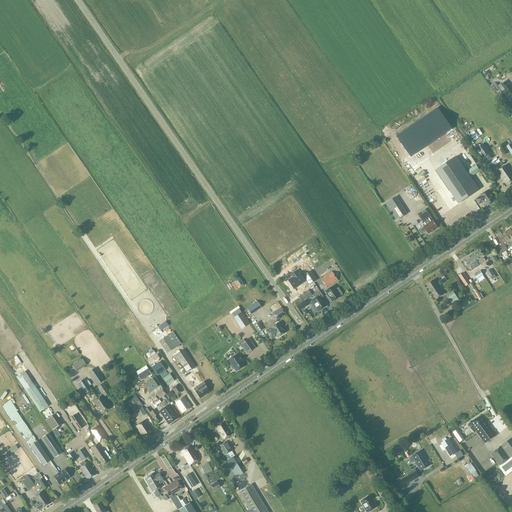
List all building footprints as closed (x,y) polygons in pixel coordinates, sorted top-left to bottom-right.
[(496,84),(490,87),(495,94),(497,92),(496,91),(499,89),(496,84)] [(504,98),(510,93),(505,86),(503,87),(502,85),(499,86),(501,89),(504,93),(503,93),(505,97),(504,98)] [(438,108),(397,136),(411,157),(452,129),(438,108)] [(486,145),(480,149),(486,158),(488,157),(491,161),(495,158),(486,145)] [(503,150),(497,152),(500,162),(507,160),(503,150)] [(456,156),(436,170),(458,204),(479,190),(456,156)] [(472,177),(480,171),(476,165),(468,171),(472,177)] [(511,173),(506,165),(498,171),(508,187),(511,183),(511,173)] [(481,196),(476,199),(479,204),(484,201),(488,206),(495,201),(488,191),(481,196)] [(395,197),(385,204),(397,221),(407,214),(395,197)] [(425,222),(427,225),(424,227),(429,234),(438,228),(433,221),(427,211),(424,212),(423,211),(418,214),(424,223),(425,222)] [(511,238),(507,232),(502,235),(506,241),(507,244),(505,245),(508,250),(508,249),(511,246),(511,242),(510,239),(511,238)] [(498,238),(503,246),(498,249),(496,246),(493,247),(501,260),(502,259),(501,257),(502,257),(501,255),(508,250),(505,245),(507,244),(506,241),(502,235),(498,238)] [(480,249),(476,252),(483,263),(486,261),(484,258),(483,259),(482,257),(484,256),(480,249)] [(476,252),(472,255),(476,261),(479,260),(480,261),(479,262),(480,264),(483,263),(476,252)] [(311,260),(314,264),(321,258),(317,254),(311,260)] [(476,261),(472,255),(468,258),(475,268),(478,266),(476,264),(475,264),(474,263),(476,261)] [(475,268),(468,258),(464,260),(468,267),(470,265),(471,266),(471,267),(473,270),(475,268)] [(508,273),(505,266),(498,270),(501,277),(508,273)] [(311,271),(303,277),(309,285),(317,280),(311,271)] [(477,279),(480,277),(483,275),(480,271),(474,275),(477,279)] [(338,281),(332,272),(323,279),(322,279),(321,280),(327,289),(338,281)] [(463,272),(459,276),(464,283),(466,287),(471,284),(469,280),(463,272)] [(298,275),(288,281),(294,290),(294,289),(296,293),(299,291),(297,287),(305,282),(302,278),(301,279),(298,275)] [(245,285),(240,278),(231,284),(236,291),(245,285)] [(436,298),(443,293),(442,292),(434,281),(427,285),(436,298)] [(339,297),(332,287),(325,291),(332,302),(339,297)] [(474,290),(480,300),(482,299),(476,289),(474,290)] [(316,298),(311,301),(315,305),(313,307),(315,311),(317,310),(318,311),(325,306),(320,299),(323,297),(319,292),(314,295),(316,298)] [(447,296),(453,305),(459,301),(454,292),(447,296)] [(468,298),(459,304),(461,306),(455,310),(456,312),(462,308),(463,309),(471,304),(468,298)] [(251,315),(261,308),(257,302),(247,309),(251,315)] [(277,320),(286,314),(281,308),(273,313),(277,320)] [(233,318),(241,330),(250,324),(241,312),(233,318)] [(253,326),(258,333),(264,329),(259,322),(253,326)] [(270,329),(266,331),(271,339),(275,337),(275,336),(276,335),(278,338),(285,333),(278,323),(271,328),(272,328),(270,329)] [(159,342),(167,354),(181,344),(173,332),(171,333),(170,332),(165,335),(166,337),(159,342)] [(249,339),(241,344),(247,354),(255,348),(249,339)] [(177,361),(179,361),(187,373),(196,367),(184,349),(173,356),(177,361)] [(71,360),(80,354),(76,350),(68,356),(71,360)] [(150,352),(152,356),(147,359),(150,365),(159,360),(154,350),(150,352)] [(236,355),(228,360),(230,363),(229,364),(233,369),(234,368),(236,372),(244,366),(242,363),(243,362),(241,360),(242,359),(240,357),(238,358),(236,355)] [(86,365),(82,359),(72,365),(76,372),(86,365)] [(158,376),(166,370),(161,361),(152,367),(158,376)] [(94,368),(89,372),(98,385),(103,381),(94,368)] [(141,381),(151,374),(148,369),(139,374),(137,375),(141,381)] [(16,377),(40,412),(49,406),(35,386),(36,385),(35,382),(33,383),(25,371),(16,377)] [(170,374),(163,378),(168,385),(174,381),(170,374)] [(78,383),(85,393),(90,390),(84,379),(78,383)] [(150,393),(153,391),(158,387),(152,379),(144,385),(150,393)] [(98,387),(104,397),(110,393),(109,392),(110,391),(105,382),(98,387)] [(198,390),(195,392),(200,398),(209,392),(206,388),(207,387),(203,382),(196,387),(198,390)] [(170,399),(176,395),(176,396),(182,392),(177,385),(172,389),(173,390),(166,394),(170,399)] [(162,388),(155,393),(147,399),(152,405),(159,400),(159,399),(166,394),(162,388)] [(101,396),(97,398),(106,411),(110,408),(106,401),(105,402),(101,396)] [(136,411),(143,406),(139,401),(136,396),(127,403),(134,413),(136,411)] [(175,403),(182,413),(191,407),(184,397),(175,403)] [(106,411),(97,398),(93,401),(97,407),(101,414),(106,411)] [(169,424),(177,418),(168,405),(160,411),(169,424)] [(143,406),(136,411),(141,418),(148,413),(145,409),(143,406)] [(42,412),(50,429),(58,425),(52,413),(48,415),(45,411),(42,412)] [(27,435),(31,432),(22,419),(24,419),(21,414),(12,419),(23,436),(19,438),(26,448),(30,445),(27,441),(30,439),(27,435)] [(76,414),(69,418),(78,431),(85,427),(76,414)] [(485,443),(496,435),(482,416),(470,423),(485,443)] [(144,421),(136,427),(145,441),(154,435),(144,421)] [(223,440),(232,435),(224,422),(215,427),(223,440)] [(97,440),(101,438),(102,441),(106,438),(104,436),(104,435),(100,429),(93,433),(97,440)] [(62,453),(48,434),(42,438),(56,458),(62,453)] [(511,438),(491,454),(500,467),(511,458),(511,438)] [(441,445),(440,446),(441,449),(443,451),(445,450),(448,453),(450,457),(454,455),(457,453),(453,446),(449,439),(445,441),(442,443),(442,445),(441,445)] [(38,441),(30,446),(43,466),(51,461),(38,441)] [(218,447),(224,456),(225,456),(228,460),(235,456),(232,451),(233,451),(227,441),(218,447)] [(106,451),(104,452),(98,443),(90,449),(97,459),(98,458),(103,466),(109,461),(111,459),(106,451)] [(394,449),(397,454),(406,449),(403,444),(394,449)] [(182,457),(184,456),(190,465),(199,459),(191,446),(181,452),(182,452),(180,453),(180,454),(181,457),(182,457)] [(77,452),(82,461),(89,456),(83,448),(77,452)] [(410,459),(411,461),(412,462),(413,462),(413,463),(414,462),(415,461),(418,466),(421,471),(426,468),(430,465),(426,458),(422,451),(417,453),(412,456),(413,457),(412,457),(410,458),(410,459)] [(70,461),(75,458),(72,452),(67,455),(70,461)] [(229,463),(231,466),(230,466),(233,471),(234,471),(240,467),(239,464),(239,463),(236,458),(229,463)] [(88,462),(79,468),(87,480),(96,474),(88,462)] [(208,463),(201,467),(205,474),(212,470),(208,463)] [(469,464),(464,467),(472,480),(477,477),(469,464)] [(223,472),(229,482),(237,478),(230,467),(223,472)] [(64,470),(59,473),(65,481),(70,478),(65,469),(64,469),(64,470)] [(405,478),(399,482),(400,484),(402,487),(405,485),(408,483),(414,480),(419,477),(418,474),(416,472),(408,476),(405,478)] [(28,490),(35,486),(39,483),(43,490),(49,486),(40,473),(31,480),(28,475),(24,477),(25,479),(22,481),(28,490)] [(53,477),(59,485),(65,481),(59,473),(54,477),(53,477)] [(157,475),(156,476),(154,473),(144,479),(153,493),(162,487),(158,480),(160,479),(157,475)] [(194,482),(189,474),(184,477),(188,485),(194,482)] [(216,474),(207,479),(213,491),(221,488),(217,480),(219,479),(216,474)] [(169,497),(183,489),(177,479),(163,488),(169,497)] [(238,492),(250,511),(268,511),(252,484),(238,492)] [(1,491),(6,498),(11,494),(10,493),(14,490),(10,485),(7,487),(6,487),(1,491)] [(196,499),(201,496),(197,489),(192,492),(196,499)] [(35,511),(36,511),(50,503),(42,491),(34,497),(38,503),(32,507),(35,511)] [(170,498),(177,509),(182,506),(177,498),(180,496),(178,493),(176,495),(175,495),(170,498)] [(365,510),(366,511),(367,511),(371,510),(376,507),(374,505),(373,503),(372,503),(370,500),(368,497),(365,499),(361,501),(363,504),(365,508),(364,508),(365,510)] [(96,511),(105,511),(100,503),(93,507),(96,511)] [(195,511),(190,503),(179,510),(179,511),(195,511)] [(233,503),(223,508),(225,511),(235,508),(233,503)]
